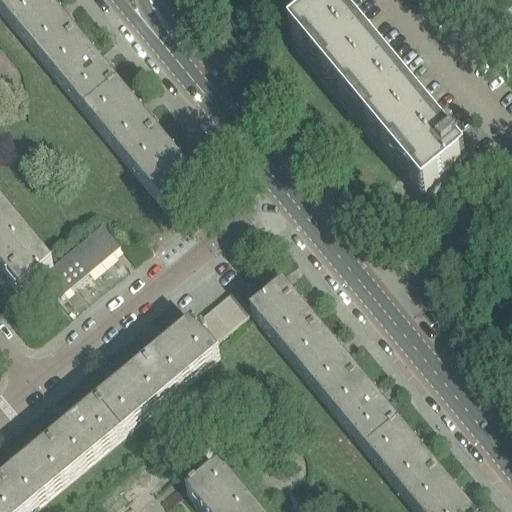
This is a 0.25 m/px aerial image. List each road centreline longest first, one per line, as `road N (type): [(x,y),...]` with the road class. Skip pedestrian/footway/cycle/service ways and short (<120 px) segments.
road 1 (residential): [(32,386),(278,185)]
road 2 (tertiary): [(145,23),(278,185)]
road 3 (tertiary): [(379,307),(511,465)]
road 4 (residential): [(511,145),(392,0)]
road 5 (residential): [(379,307),(511,198)]
road 6 (tertiary): [(278,185),(379,307)]
